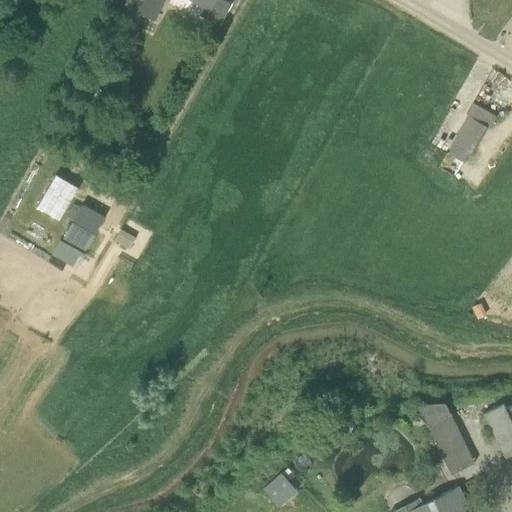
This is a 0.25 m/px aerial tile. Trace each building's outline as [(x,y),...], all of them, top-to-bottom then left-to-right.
[(165,0),(126,0),(124,5),(154,22),(165,0)] [(201,17),(220,26),(231,6),(219,0),(195,0),(206,6),(201,17)] [(465,162),(492,112),(472,101),(445,151),(465,162)] [(100,170),(93,165),(88,174),(95,179),(100,170)] [(118,192),(123,184),(108,174),(103,183),(118,192)] [(45,209),(65,217),(78,184),(58,176),(45,209)] [(82,206),(64,238),(86,250),(104,218),(82,206)] [(57,240),(51,257),(76,266),(82,248),(57,240)] [(511,404),(507,406),(505,402),(484,413),(506,458),(511,455),(511,404)] [(475,463),(464,441),(451,414),(427,426),(451,474),(475,463)] [(281,473),(264,489),(280,507),(297,492),(281,473)] [(409,511),(471,511),(466,501),(444,511),(423,511),(421,506),(409,511)]
